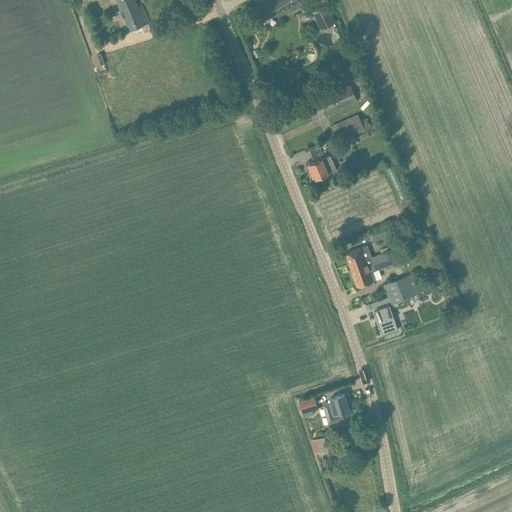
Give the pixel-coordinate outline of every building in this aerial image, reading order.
[(116,0),(122,12),(124,11),(126,16),(124,17),(130,30),(149,22),(142,4),(138,6),(134,0),(116,0)] [(307,0),(263,0),(257,4),(266,19),(278,13),(279,16),(286,12),(287,13),(309,3),(307,0)] [(333,20),(327,7),(314,12),(320,26),(328,22),(333,20)] [(314,120),(323,116),(357,100),(350,84),(306,103),(314,120)] [(337,141),(345,138),(365,129),(359,115),(331,127),(337,141)] [(118,117),(122,128),(126,127),(122,116),(118,117)] [(362,140),(370,137),(368,132),(360,135),(362,140)] [(314,159),(324,155),(319,144),(309,148),(314,159)] [(332,161),(330,156),(323,159),(323,158),(319,159),(310,163),(310,165),(309,165),(308,167),(310,171),(312,172),(313,171),(316,179),(336,170),(332,161)] [(356,249),(346,252),(348,257),(347,257),(350,263),(365,258),(365,259),(372,257),(367,244),(356,249)] [(382,253),(372,257),(374,263),(389,258),(387,251),(382,253)] [(365,258),(350,263),(358,286),(367,283),(373,281),(373,280),(377,279),(374,270),(391,264),(389,258),(374,263),(372,257),(365,259),(365,258)] [(414,273),(394,280),(384,284),(392,303),(401,299),(421,291),(414,273)] [(390,305),(375,310),(383,333),(398,328),(390,305)] [(349,410),(347,404),(350,403),(348,393),(330,398),(331,402),(324,404),(329,422),(344,418),(342,412),(349,410)] [(298,400),(302,412),(318,407),(315,395),(298,400)] [(332,434),(327,435),(318,438),(322,451),(336,447),(332,434)]
